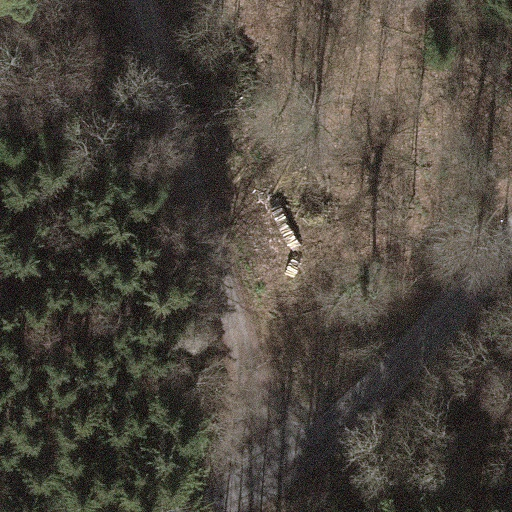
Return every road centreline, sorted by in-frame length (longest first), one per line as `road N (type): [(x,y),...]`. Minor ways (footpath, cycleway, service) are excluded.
road 1 (track): [(136,0),(285,489)]
road 2 (tertiary): [(218,511),(285,489),(357,431),(511,257)]
